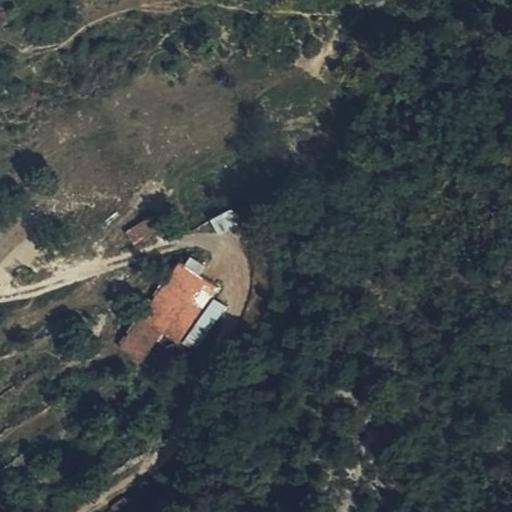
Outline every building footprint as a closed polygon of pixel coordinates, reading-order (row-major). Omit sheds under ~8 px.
[(287,172),(208,216),(211,220),(215,228),(236,215),(244,228),(300,196),(287,172)] [(149,216),(124,231),(132,244),(157,228),(149,216)] [(190,255),(185,261),(198,271),(204,264),(190,255)] [(180,259),(122,347),(141,361),(161,331),(198,271),(185,261),(180,259)] [(218,285),(198,271),(161,331),(178,343),(181,339),(194,348),(224,306),(210,296),(218,285)]
